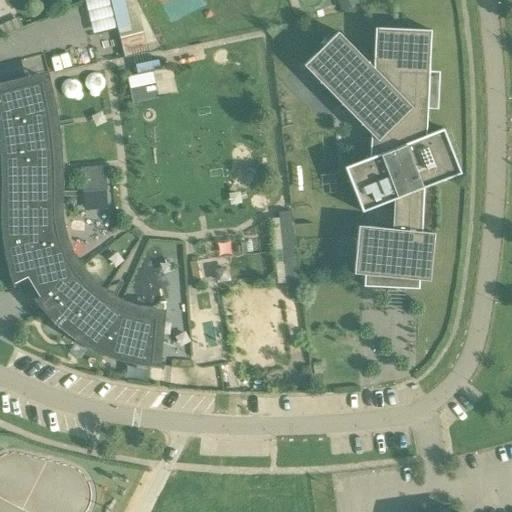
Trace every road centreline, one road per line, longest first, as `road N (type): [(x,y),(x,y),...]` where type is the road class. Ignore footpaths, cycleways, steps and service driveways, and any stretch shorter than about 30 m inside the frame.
road 1 (residential): [(176,423),(329,427),(409,418),(461,377),(483,307),(494,213),(498,140),(487,0)]
road 2 (residential): [(0,378),(101,413),(176,423)]
